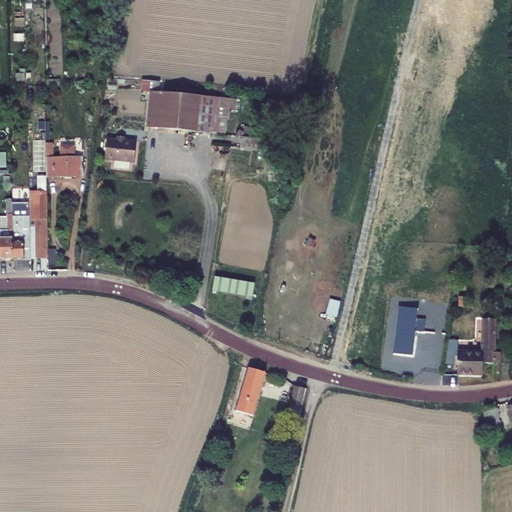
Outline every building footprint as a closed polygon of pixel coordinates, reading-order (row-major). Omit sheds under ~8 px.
[(200,98),(140,91),(138,106),(146,107),(143,131),(195,138),(200,98)] [(136,145),(108,142),(105,163),(118,165),(117,172),(133,174),(136,145)] [(79,166),(41,167),(42,186),(79,185),(79,166)] [(25,227),(7,227),(8,263),(26,263),(25,227)] [(41,263),(40,227),(31,227),(31,263),(41,263)] [(216,292),(256,295),(257,280),(217,277),(216,292)] [(339,316),(342,301),(335,299),(332,315),(339,316)] [(390,317),(388,332),(398,333),(395,354),(414,357),(417,333),(417,332),(417,331),(419,311),(401,308),(400,318),(390,317)] [(485,320),(484,352),(460,352),(459,376),(485,377),(485,364),(496,364),(496,363),(500,363),(500,353),(496,353),(497,320),(485,320)] [(252,415),(253,416),(266,373),(249,369),(240,398),(236,411),(237,411),(235,418),(250,423),(252,415)] [(295,386),(288,415),(300,417),(307,389),(295,386)] [(484,412),(484,428),(494,428),(495,410),(484,412)]
